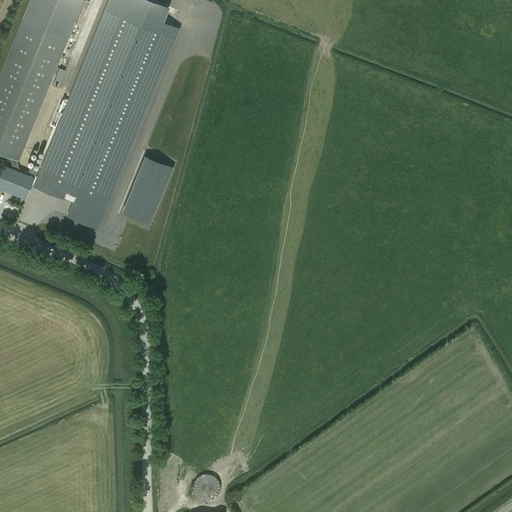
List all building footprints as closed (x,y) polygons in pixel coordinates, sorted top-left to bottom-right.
[(30,0),(0,74),(0,152),(10,157),(17,159),(19,160),(84,0),(30,0)] [(34,174),(33,177),(34,177),(31,184),(35,186),(63,198),(63,197),(74,202),(69,216),(97,227),(178,27),(161,21),(167,5),(154,0),(110,0),(39,176),(34,174)] [(60,68),(53,85),(58,87),(65,70),(60,68)] [(0,187),(26,198),(34,177),(24,173),(25,170),(21,168),(20,172),(17,159),(10,157),(14,169),(4,165),(0,175),(0,187)] [(172,169),(146,158),(123,214),(149,224),(172,169)] [(208,473),(204,474),(201,475),(198,477),(195,479),(194,482),(193,486),(193,489),(194,493),(196,496),(199,498),(202,500),(205,501),(209,501),(212,500),(215,498),(218,495),(220,492),(220,489),(220,485),(219,482),(217,478),(215,476),(212,474),(208,473)]
